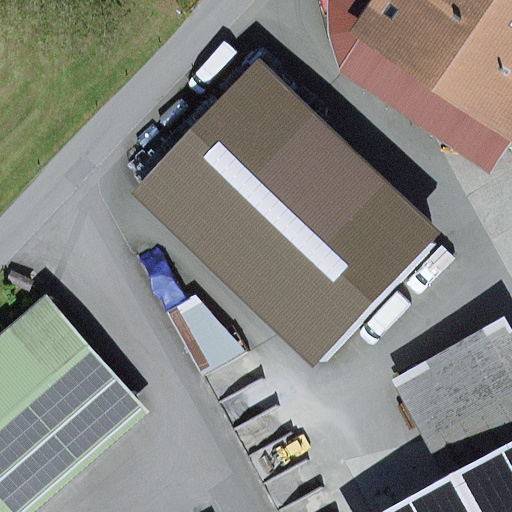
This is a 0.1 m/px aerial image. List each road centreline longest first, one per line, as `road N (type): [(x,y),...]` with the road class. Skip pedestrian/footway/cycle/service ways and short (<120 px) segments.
road 1 (residential): [(256,511),(73,171)]
road 2 (residential): [(239,0),(73,171)]
